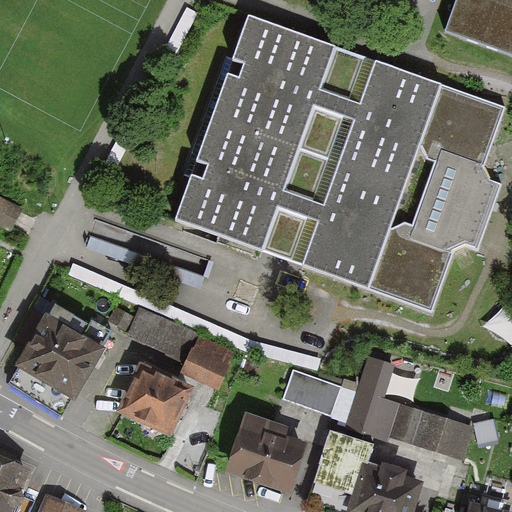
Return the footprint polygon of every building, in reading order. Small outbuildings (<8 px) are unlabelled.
[(511,0),(455,0),(445,32),(511,55),(511,0)] [(504,107),(244,15),(170,217),(431,311),(455,251),(468,244),(478,249),(500,184),(489,179),(483,162),(504,107)] [(24,209),(0,196),(0,226),(12,232),(24,209)] [(511,319),(501,315),(493,332),(511,340),(511,319)] [(90,357),(27,322),(0,371),(0,382),(57,415),(90,357)] [(228,364),(141,325),(126,356),(213,396),(228,364)] [(351,394),(298,379),(291,405),(351,422),(347,433),(463,466),(474,430),(388,406),(399,368),(361,357),(351,394)] [(178,396),(126,373),(104,421),(157,444),(178,396)] [(280,428),(228,413),(211,474),(286,495),(299,447),(276,440),(280,428)] [(365,446),(321,435),(307,489),(345,499),(341,511),(411,511),(420,481),(360,466),(365,446)] [(0,511),(4,511),(21,474),(0,465),(0,511)] [(77,511),(43,499),(38,511),(77,511)]
